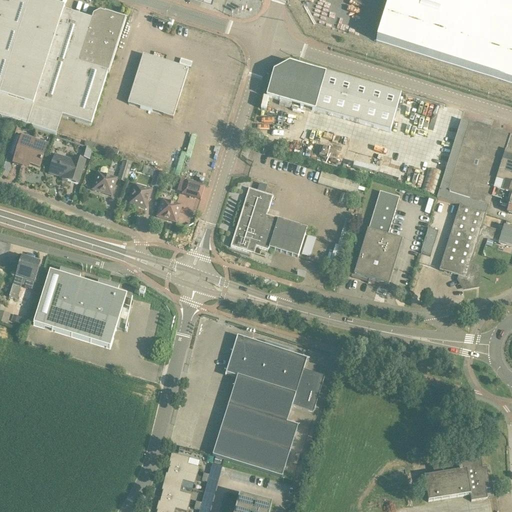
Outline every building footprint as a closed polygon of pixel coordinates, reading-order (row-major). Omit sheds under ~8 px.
[(0,0),(0,98),(24,107),(56,9),(30,1),(30,0),(0,0)] [(511,0),(388,0),(376,43),(511,85),(511,0)] [(57,117),(91,128),(124,22),(100,14),(98,12),(92,15),(93,18),(92,22),(63,13),(64,11),(56,9),(24,107),(57,117)] [(143,57),(128,105),(173,120),(188,71),(143,57)] [(393,124),(401,97),(288,65),(273,73),(266,98),(390,134),(393,124)] [(493,191),(503,194),(499,206),(508,208),(506,214),(511,215),(511,137),(461,122),(436,200),(459,208),(485,216),(493,191)] [(39,170),(46,150),(29,144),(30,141),(21,138),(15,159),(13,165),(21,168),(23,164),(39,170)] [(77,185),(85,163),(74,160),(73,163),(55,157),(49,174),(62,179),(61,180),(77,185)] [(117,178),(126,181),(131,166),(122,163),(117,178)] [(421,192),(435,197),(442,174),(427,169),(421,192)] [(321,173),(318,185),(356,197),(359,185),(321,173)] [(159,189),(162,175),(156,174),(152,187),(159,189)] [(399,181),(378,174),(377,180),(397,187),(399,181)] [(111,198),(117,181),(97,175),(92,192),(102,195),(103,194),(111,197),(111,198)] [(186,182),(182,195),(200,201),(205,188),(186,182)] [(146,211),(152,192),(134,187),(129,206),(146,211)] [(269,250),(298,259),(307,229),(278,220),(267,216),(273,198),(249,190),(230,249),(251,255),(253,248),(268,252),(269,250)] [(368,232),(367,232),(353,280),(388,291),(403,242),(388,238),(400,199),(379,193),(368,232)] [(175,224),(176,225),(181,207),(162,201),(157,219),(167,222),(167,221),(175,223),(175,224)] [(479,238),(493,242),(495,232),(482,228),(486,216),(485,216),(459,208),(439,272),(461,279),(459,282),(463,287),(464,290),(476,288),(477,269),(470,267),(479,238)] [(346,220),(338,247),(345,249),(353,223),(346,220)] [(502,234),(495,232),(493,242),(499,244),(499,245),(511,249),(511,230),(503,228),(502,234)] [(430,258),(438,233),(428,230),(420,255),(430,258)] [(18,296),(20,289),(21,289),(23,283),(26,284),(24,289),(32,292),(41,265),(21,259),(9,298),(16,300),(18,296)] [(50,273),(33,326),(110,350),(116,331),(125,333),(127,323),(119,321),(126,297),(117,294),(119,289),(99,283),(97,288),(79,283),(81,278),(60,271),(59,276),(50,273)] [(0,312),(0,321),(7,324),(9,316),(0,312)] [(21,319),(13,316),(11,323),(19,325),(21,319)] [(237,338),(235,345),(225,376),(226,376),(226,375),(237,379),(212,458),(216,459),(222,461),(282,480),(298,428),(286,425),(292,407),(313,414),(324,378),(303,371),(307,361),(308,361),(308,360),(237,338)] [(365,396),(366,392),(359,390),(358,394),(350,391),(345,407),(360,411),(365,396)] [(380,400),(381,397),(374,395),(373,398),(365,396),(360,411),(375,416),(380,400)] [(390,421),(396,402),(388,399),(387,403),(380,400),(375,416),(390,421)] [(404,425),(409,410),(402,407),(403,404),(396,402),(390,421),(404,425)] [(419,430),(424,414),(416,412),(417,408),(410,406),(404,425),(419,430)] [(358,432),(363,417),(347,412),(344,420),(342,419),(339,426),(342,427),(358,432)] [(342,427),(340,435),(337,434),(335,441),(338,442),(354,447),(358,432),(342,427)] [(413,449),(415,442),(412,441),(415,434),(399,428),(394,443),(413,449)] [(330,455),(349,461),(354,447),(338,442),(335,449),(332,448),(330,455)] [(408,464),(411,457),(408,456),(410,448),(394,443),(389,458),(405,463),(408,464)] [(169,454),(165,468),(192,476),(194,468),(183,466),(185,459),(169,454)] [(344,476),(349,461),(330,455),(328,462),(331,463),(328,471),(344,476)] [(404,479),(406,472),(403,471),(405,463),(389,458),(385,473),(404,479)] [(487,500),(482,468),(481,460),(432,468),(433,477),(424,478),(428,503),(470,497),(471,503),(487,500)] [(165,468),(161,483),(178,487),(180,480),(190,483),(192,476),(165,468)] [(325,470),(323,477),(326,478),(324,486),(340,491),(344,476),(325,470)] [(385,473),(380,487),(396,492),(399,485),(402,486),(404,479),(385,473)] [(161,483),(157,496),(185,504),(187,497),(176,494),(178,487),(161,483)] [(392,507),(394,499),(397,500),(399,493),(396,492),(380,487),(376,502),(392,507)] [(157,496),(153,511),(158,511),(170,511),(172,510),(179,511),(182,511),(185,504),(157,496)] [(270,511),(272,506),(254,501),(239,497),(234,511),(270,511)] [(361,511),(362,509),(344,503),(340,511),(361,511)]
